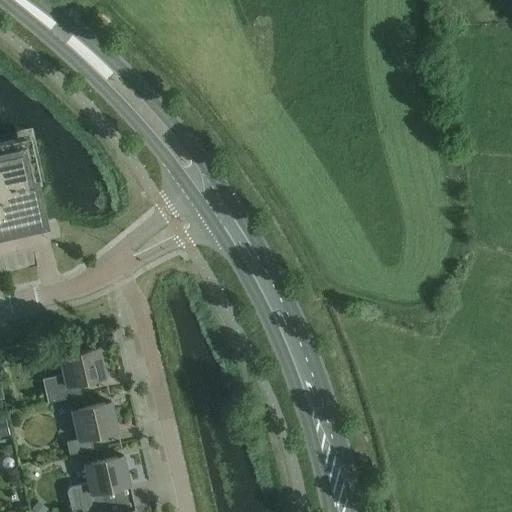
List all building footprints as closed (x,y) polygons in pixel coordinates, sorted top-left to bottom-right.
[(0,230),(41,221),(33,182),(40,181),(33,147),(25,149),(24,143),(18,144),(17,137),(0,140),(0,230)] [(99,348),(59,357),(63,375),(44,379),(49,402),(81,395),(78,382),(105,376),(99,348)] [(71,410),(78,439),(66,441),(69,454),(94,449),(91,436),(117,430),(111,401),(71,410)] [(123,455),(83,464),(88,483),(70,487),(67,491),(71,510),(81,508),(106,503),(103,490),(130,484),(123,455)] [(38,500),(32,508),(37,511),(44,511),(48,507),(38,500)] [(107,511),(106,503),(81,508),(82,511),(136,511),(136,509),(122,511),(107,511)]
